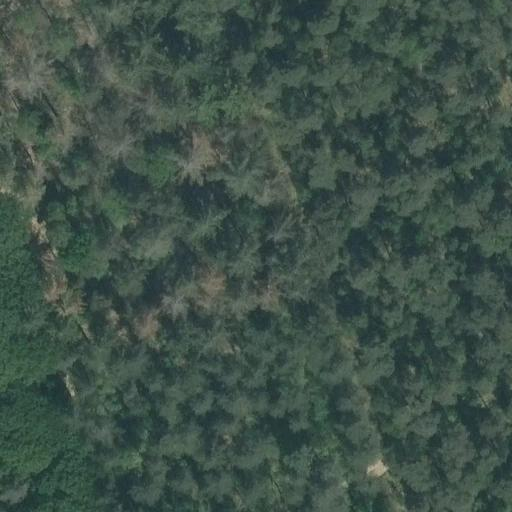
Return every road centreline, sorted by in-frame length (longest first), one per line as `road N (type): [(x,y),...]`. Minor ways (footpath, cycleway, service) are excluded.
road 1 (track): [(302,511),(511,383)]
road 2 (track): [(0,287),(83,511)]
